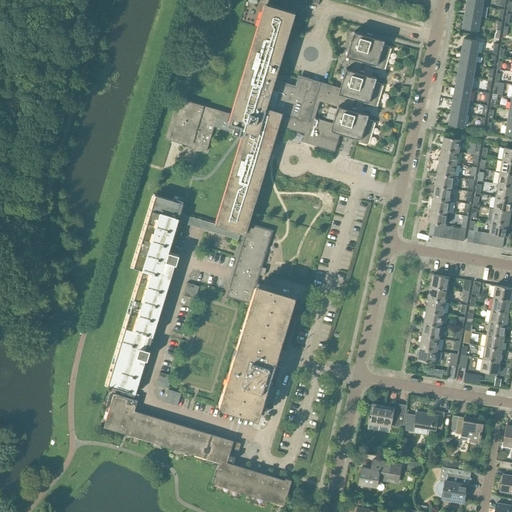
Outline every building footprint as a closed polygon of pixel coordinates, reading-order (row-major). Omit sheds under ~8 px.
[(480,18),(482,6),(466,3),(464,16),(480,18)] [(294,13),(278,8),(266,4),(232,114),(181,98),(170,136),(200,145),(198,149),(206,151),(217,118),(246,127),(229,184),(217,222),(237,228),(247,231),(226,297),(252,305),(221,406),(237,411),(258,417),(268,386),(274,388),(281,368),(274,366),(295,296),(256,285),(259,275),(264,276),(266,268),(262,267),(273,230),(264,227),(251,224),(263,184),(276,144),(278,145),(278,144),(276,144),(278,137),(280,138),(280,137),(274,135),(277,125),(305,133),(302,141),(318,145),(334,150),(334,151),(335,151),(340,134),(357,138),(356,140),(367,143),(373,122),(374,122),(374,121),(367,119),(368,115),(356,111),(356,109),(351,108),(354,98),(365,101),(364,103),(375,106),(381,85),(382,85),(382,84),(375,82),(376,78),(364,74),(364,72),(359,71),(362,61),(373,64),(372,66),(383,69),(389,48),(390,48),(390,47),(383,45),(384,41),(372,37),(372,35),(367,33),(367,34),(367,35),(354,31),(351,41),(346,56),(355,59),(352,70),(346,68),(343,78),(340,88),(334,87),(334,86),(305,78),(302,88),(274,79),(294,13)] [(498,19),(502,19),(504,10),(490,8),(490,10),(494,13),(499,13),(498,19)] [(480,18),(464,16),(462,28),(478,31),(480,18)] [(461,51),(477,53),(479,41),(463,38),(461,51)] [(474,65),(477,53),(461,51),(459,63),(474,65)] [(472,78),(474,65),(459,63),(457,75),(472,78)] [(470,90),(472,78),(457,75),(455,87),(470,90)] [(468,102),(470,90),(455,87),(452,100),(468,102)] [(466,114),(468,102),(452,100),(450,112),(466,114)] [(464,127),(466,114),(450,112),(448,124),(464,127)] [(458,152),(460,139),(443,136),(441,149),(458,152)] [(511,148),(504,147),(502,159),(511,161),(511,148)] [(441,149),(439,161),(456,164),(458,152),(441,149)] [(511,161),(502,159),(500,171),(511,173),(511,161)] [(439,161),(437,173),(454,176),(456,164),(439,161)] [(511,173),(500,171),(498,184),(511,186),(511,173)] [(437,173),(435,186),(452,188),(454,176),(437,173)] [(511,186),(498,184),(495,196),(511,198),(511,186)] [(435,186),(433,198),(450,201),(452,188),(435,186)] [(156,195),(134,267),(143,270),(108,385),(121,390),(120,394),(137,400),(139,395),(135,394),(146,359),(147,360),(150,350),(149,350),(175,264),(176,264),(179,255),(169,252),(179,218),(235,235),(237,228),(217,222),(216,224),(180,213),(183,203),(156,195)] [(511,198),(495,196),(493,208),(510,211),(511,201),(511,198)] [(433,198),(430,210),(447,213),(450,201),(433,198)] [(508,224),(510,211),(493,208),(491,221),(508,224)] [(430,210),(428,223),(445,225),(447,213),(430,210)] [(506,236),(508,224),(491,221),(489,233),(506,236)] [(434,236),(436,224),(430,223),(428,235),(434,236)] [(442,225),(440,237),(446,238),(448,226),(442,225)] [(454,227),(452,239),(458,240),(460,228),(454,227)] [(475,231),(473,231),(469,230),(467,242),(473,243),(475,231)] [(475,231),(473,243),(479,244),(481,232),(475,231)] [(432,274),(430,286),(447,289),(449,277),(432,274)] [(462,292),(469,293),(471,280),(464,279),(462,292)] [(478,295),(481,282),(474,281),(472,294),(478,295)] [(187,283),(183,295),(195,299),(199,287),(187,283)] [(510,300),(511,287),(495,285),(493,297),(510,300)] [(445,302),(447,289),(430,286),(428,299),(445,302)] [(508,312),(510,300),(493,297),(491,310),(508,312)] [(428,299),(426,311),(443,314),(445,302),(428,299)] [(506,325),(508,312),(491,310),(488,322),(506,325)] [(426,311),(424,323),(441,326),(443,314),(426,311)] [(503,337),(506,325),(488,322),(486,334),(503,337)] [(424,323),(422,335),(439,338),(441,326),(424,323)] [(501,349),(503,337),(486,334),(484,346),(501,349)] [(422,335),(419,347),(436,350),(439,338),(422,335)] [(499,361),(501,349),(484,346),(482,358),(499,361)] [(434,363),(436,350),(419,347),(417,360),(434,363)] [(458,354),(451,353),(449,366),(456,367),(458,354)] [(468,356),(461,355),(459,367),(466,368),(468,356)] [(482,358),(480,371),(497,374),(499,361),(482,358)] [(159,372),(155,385),(168,388),(172,376),(159,372)] [(165,402),(177,406),(181,393),(168,390),(165,402)] [(137,400),(120,394),(116,393),(106,426),(220,461),(213,484),(284,505),(292,480),(286,478),(285,480),(227,463),(227,460),(234,462),(235,457),(229,455),(231,448),(239,451),(240,450),(238,450),(240,443),(134,411),(137,400)] [(372,403),(368,424),(390,428),(391,425),(397,426),(400,404),(394,403),(393,407),(372,403)] [(416,411),(414,426),(435,430),(436,428),(442,429),(445,412),(438,411),(438,415),(416,411)] [(478,452),(483,421),(458,416),(455,433),(462,434),(461,435),(471,436),(470,442),(478,444),(477,452),(478,452)] [(511,446),(511,425),(506,425),(503,445),(511,446)] [(361,467),(358,484),(376,487),(378,479),(386,481),(387,479),(395,481),(394,483),(398,484),(401,465),(387,462),(373,460),(371,469),(361,467)] [(409,461),(407,471),(416,473),(418,463),(409,461)] [(470,485),(472,478),(446,473),(445,480),(443,480),(442,480),(441,480),(439,481),(438,482),(437,483),(436,484),(435,485),(435,486),(435,487),(434,487),(434,488),(434,489),(434,490),(435,491),(435,492),(435,493),(436,494),(437,495),(438,496),(439,497),(441,497),(442,497),(442,498),(463,501),(466,485),(470,485)] [(511,475),(504,474),(501,491),(511,493),(511,475)] [(511,511),(511,504),(511,506),(497,503),(495,511),(511,511)]
